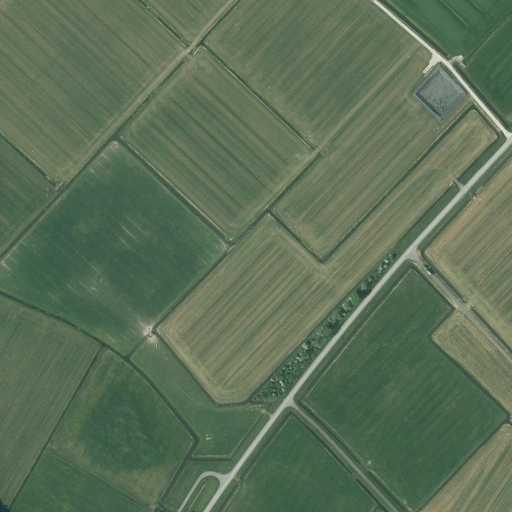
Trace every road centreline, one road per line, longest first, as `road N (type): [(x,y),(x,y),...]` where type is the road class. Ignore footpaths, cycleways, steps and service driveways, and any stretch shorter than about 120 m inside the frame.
road 1 (unclassified): [(287,399),(511,138)]
road 2 (unknown): [(511,136),(447,62),(376,0)]
road 3 (unclassified): [(397,511),(287,399)]
